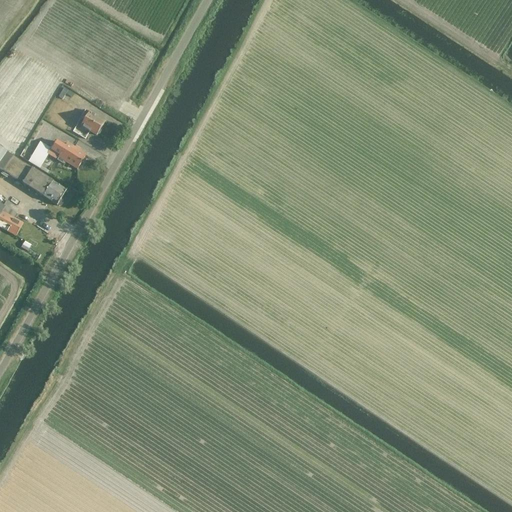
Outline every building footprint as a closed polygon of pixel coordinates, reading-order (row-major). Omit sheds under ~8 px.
[(64,88),(58,97),(62,100),(68,91),(64,88)] [(86,111),(77,125),(96,136),(97,135),(99,134),(101,131),(100,130),(105,122),(86,111)] [(41,167),(48,155),(57,161),(63,165),(65,162),(77,170),(86,155),(67,144),(65,147),(57,142),(52,150),(40,143),(28,162),(39,169),(48,175),(50,172),(41,167)] [(0,170),(57,206),(58,206),(61,206),(63,203),(61,199),(67,190),(53,182),(32,169),(7,153),(7,152),(0,147),(0,170)] [(0,227),(16,236),(23,225),(13,219),(16,213),(5,207),(5,208),(0,204),(0,227)] [(33,243),(26,239),(21,248),(28,252),(33,243)]
